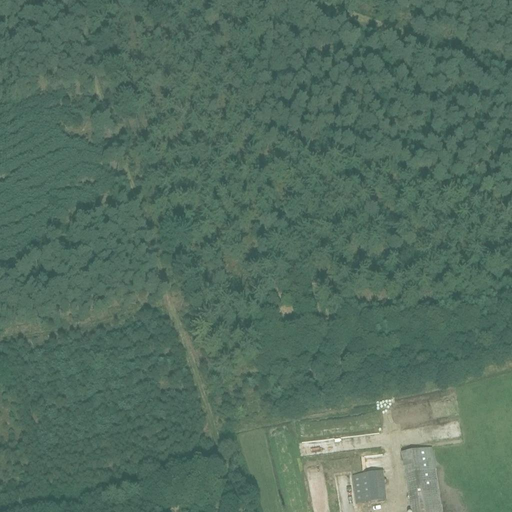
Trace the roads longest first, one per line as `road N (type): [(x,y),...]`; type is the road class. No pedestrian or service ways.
road 1 (track): [(222,426),(65,0)]
road 2 (track): [(254,0),(255,120),(511,204)]
road 3 (track): [(511,348),(282,409)]
road 4 (track): [(511,76),(287,0)]
